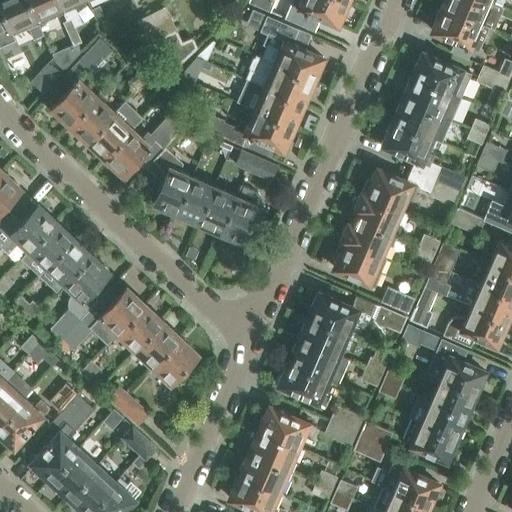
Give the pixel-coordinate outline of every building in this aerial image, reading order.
[(39,22),(40,21),(30,0),(0,0),(0,45),(15,38),(13,34),(29,26),(33,34),(32,35),(33,38),(44,33),(39,22)] [(64,11),(59,0),(30,0),(40,21),(64,11)] [(59,0),(64,11),(67,18),(68,18),(71,17),(75,25),(82,22),(75,6),(87,0),(59,0)] [(287,0),(249,0),(281,15),(287,0)] [(347,1),(346,0),(293,0),(293,2),(298,4),(297,6),(337,24),(341,14),(345,13),(348,5),(347,1)] [(443,0),(441,4),(490,26),(494,28),(504,6),(502,5),(491,0),(443,0)] [(436,18),(431,29),(470,46),(479,50),(484,39),(490,26),(441,4),(441,5),(438,6),(435,15),(436,18)] [(166,5),(151,12),(154,18),(161,34),(176,27),(166,5)] [(247,5),(237,16),(247,21),(247,23),(273,34),(279,19),(247,5)] [(71,17),(68,18),(63,20),(68,32),(77,28),(75,25),(71,17)] [(154,18),(140,24),(147,41),(161,34),(154,18)] [(82,40),(77,28),(68,32),(74,44),(82,40)] [(282,36),(277,34),(272,45),(278,48),(272,62),(313,80),(313,79),(317,77),(320,70),(318,67),(324,54),(282,36)] [(70,124),(98,93),(88,83),(92,78),(90,76),(106,59),(103,57),(112,47),(100,36),(64,74),(74,83),(52,107),(70,124)] [(213,56),(203,50),(198,54),(210,61),(213,56)] [(509,75),(511,69),(511,60),(489,50),(484,64),(509,75)] [(415,63),(412,70),(413,73),(412,74),(453,91),(461,95),(471,72),(462,69),(463,68),(422,51),(418,61),(415,63)] [(149,72),(160,60),(152,53),(142,65),(149,72)] [(248,67),(243,77),(262,85),(303,103),(307,94),(310,92),(313,85),(312,81),(313,80),(272,62),(253,54),(253,56),(251,57),(247,65),(248,67)] [(61,72),(54,55),(31,80),(43,91),(61,72)] [(158,80),(168,69),(169,68),(160,60),(149,72),(158,80)] [(503,89),(509,75),(484,64),(477,78),(503,89)] [(407,88),(403,97),(443,114),(451,118),(461,95),(453,91),(412,74),(412,75),(409,77),(406,85),(407,88)] [(243,77),(233,100),(252,108),(293,126),(293,125),(297,123),(300,116),(298,113),(303,103),(262,85),(243,77)] [(88,140),(116,109),(98,93),(70,124),(88,140)] [(396,108),(393,116),(393,119),(393,120),(433,137),(441,140),(451,118),(443,114),(403,97),(399,107),(396,108)] [(116,109),(88,140),(105,156),(133,125),(142,116),(124,100),(116,109)] [(178,108),(158,130),(170,141),(190,119),(178,108)] [(292,127),(293,126),(252,108),(247,119),(241,117),(237,125),(224,120),(225,117),(212,112),(211,114),(208,113),(202,126),(271,156),(276,147),(282,149),(286,140),(290,138),(293,131),(292,127)] [(485,133),(490,123),(476,117),(472,127),(485,133)] [(427,151),(433,137),(393,120),(392,121),(390,123),(386,131),(387,134),(383,143),(417,158),(412,169),(458,189),(464,176),(441,166),(429,161),(433,154),(427,151)] [(144,135),(133,125),(105,156),(123,173),(151,142),(156,137),(148,130),(144,135)] [(481,142),(485,133),(472,127),(468,136),(481,142)] [(221,139),(215,155),(223,158),(229,142),(221,139)] [(506,149),(487,140),(482,152),(498,159),(498,158),(501,160),(506,149)] [(175,212),(193,173),(181,167),(184,159),(164,145),(145,166),(158,178),(158,177),(163,179),(153,202),(175,212)] [(241,147),(234,163),(245,167),(252,152),(241,147)] [(278,163),(252,152),(245,167),(271,179),(278,163)] [(493,169),(498,159),(482,152),(478,162),(493,169)] [(431,191),(453,201),(458,189),(412,169),(408,180),(376,167),(365,194),(401,210),(408,194),(411,196),(417,182),(432,188),(431,191)] [(0,208),(20,187),(2,170),(0,172),(0,208)] [(198,222),(215,182),(193,173),(175,212),(198,222)] [(220,231),(237,192),(215,182),(198,222),(220,231)] [(263,208),(259,206),(261,202),(261,197),(258,192),(241,185),(238,192),(237,192),(220,231),(242,242),(251,222),(255,224),(263,208)] [(491,199),(483,218),(511,230),(511,191),(508,189),(502,204),(491,199)] [(395,223),(401,210),(365,194),(355,217),(395,234),(399,225),(395,223)] [(27,249),(55,219),(37,203),(19,222),(11,214),(0,224),(0,248),(1,247),(7,252),(17,240),(27,249)] [(478,232),(484,219),(458,208),(452,221),(478,232)] [(392,242),(395,234),(355,217),(351,224),(348,223),(347,224),(344,226),(341,233),(342,237),(382,255),(388,240),(392,242)] [(37,273),(73,236),(55,219),(27,249),(20,257),(37,273)] [(440,239),(424,232),(419,244),(435,251),(440,239)] [(62,282),(90,252),(73,236),(37,273),(55,290),(62,282)] [(376,269),(382,255),(342,237),(335,253),(338,254),(333,266),(370,282),(371,281),(374,282),(379,270),(376,269)] [(511,243),(497,237),(488,260),(511,270),(511,243)] [(430,262),(435,251),(419,244),(414,255),(430,262)] [(456,257),(440,250),(439,250),(433,263),(450,270),(456,257)] [(108,269),(90,252),(62,282),(73,292),(71,294),(69,298),(69,302),(69,307),(51,326),(62,336),(82,315),(82,316),(99,298),(89,289),(108,269)] [(511,270),(488,260),(478,282),(511,297),(511,270)] [(446,281),(450,270),(433,263),(429,274),(446,281)] [(4,272),(0,276),(0,290),(2,292),(13,280),(4,272)] [(511,305),(511,297),(478,282),(468,304),(505,321),(506,320),(509,318),(511,312),(510,309),(511,305)] [(388,285),(381,300),(408,311),(415,296),(388,285)] [(99,298),(82,316),(94,326),(93,328),(108,342),(117,332),(144,303),(126,286),(108,306),(99,298)] [(380,304),(355,294),(351,304),(319,291),(314,301),(312,302),(308,310),(309,313),(309,314),(350,332),(356,318),(361,320),(365,311),(374,315),(373,318),(401,329),(407,315),(380,303),(380,304)] [(32,299),(21,311),(30,319),(41,307),(32,299)] [(135,348),(162,320),(144,303),(117,332),(135,348)] [(427,326),(433,310),(416,303),(409,318),(427,326)] [(504,323),(505,321),(468,304),(463,317),(460,316),(456,315),(452,317),(448,321),(443,333),(471,345),(475,335),(495,343),(499,334),(503,332),(506,325),(504,323)] [(340,355),(350,332),(309,314),(308,315),(305,317),(302,325),(303,327),(299,337),(340,355)] [(94,326),(82,316),(82,315),(62,336),(74,346),(94,326)] [(152,364),(179,336),(162,320),(135,348),(152,364)] [(419,345),(425,329),(408,321),(401,337),(419,345)] [(29,352),(40,340),(32,333),(21,345),(29,352)] [(197,353),(179,336),(152,364),(170,381),(172,380),(173,381),(175,382),(176,382),(178,382),(179,381),(180,381),(181,380),(182,379),(183,378),(184,377),(184,375),(184,374),(184,373),(184,371),(183,370),(182,369),(197,353)] [(292,348),(288,356),(289,358),(289,360),(330,378),(338,381),(348,358),(340,355),(299,337),(294,347),(292,348)] [(480,379),(485,370),(462,360),(467,349),(441,338),(427,371),(437,376),(475,393),(475,391),(478,389),(482,382),(480,379)] [(37,359),(48,347),(40,340),(29,352),(37,359)] [(0,384),(7,377),(16,367),(0,353),(0,384)] [(381,374),(386,361),(371,355),(366,367),(381,374)] [(91,358),(81,370),(80,370),(89,378),(100,366),(91,358)] [(325,390),(330,378),(289,360),(288,361),(286,362),(282,370),(283,373),(279,383),(320,401),(320,400),(325,403),(330,392),(325,390)] [(377,384),(381,374),(366,367),(361,377),(377,384)] [(405,373),(389,367),(383,379),(399,386),(405,373)] [(474,394),(475,393),(437,376),(427,398),(465,415),(469,405),(472,404),(475,397),(474,394)] [(0,421),(25,394),(7,377),(0,384),(0,421)] [(395,396),(399,386),(383,379),(379,389),(395,396)] [(60,410),(77,392),(66,381),(49,400),(60,410)] [(116,403),(127,391),(119,384),(108,395),(116,403)] [(148,411),(127,391),(116,403),(137,422),(148,411)] [(50,479),(81,445),(70,435),(76,429),(75,428),(94,407),(77,392),(60,410),(61,411),(49,424),(58,432),(31,461),(39,469),(40,472),(45,477),(49,477),(50,479)] [(35,403),(25,394),(0,421),(0,435),(2,438),(5,438),(13,445),(49,405),(41,397),(35,403)] [(465,415),(427,398),(418,394),(409,416),(418,420),(456,436),(456,435),(459,433),(462,427),(461,424),(465,415)] [(260,426),(259,428),(299,445),(305,430),(311,433),(314,425),(308,422),(309,421),(269,404),(265,415),(262,416),(259,424),(260,426)] [(363,415),(337,404),(330,418),(357,429),(363,415)] [(112,427),(123,416),(114,407),(103,419),(112,427)] [(350,444),(357,429),(330,418),(324,432),(350,444)] [(392,431),(367,419),(366,419),(360,434),(386,446),(392,431)] [(455,438),(456,436),(418,420),(413,430),(406,427),(401,439),(408,442),(446,459),(450,450),(453,448),(456,441),(455,438)] [(130,444),(141,431),(133,423),(121,436),(130,444)] [(289,468),(299,445),(259,428),(259,429),(256,431),(253,438),(253,441),(249,451),(289,468)] [(157,446),(141,431),(130,444),(140,453),(133,461),(139,466),(157,446)] [(379,461),(386,446),(360,434),(353,449),(379,461)] [(81,445),(50,479),(57,486),(58,488),(64,494),(67,494),(68,495),(99,461),(81,445)] [(279,491),(289,468),(249,451),(245,460),(243,462),(239,470),(240,472),(239,474),(279,491)] [(87,511),(118,478),(99,461),(68,495),(69,496),(70,500),(76,505),(79,505),(87,511)] [(392,462),(383,484),(392,488),(428,504),(429,502),(432,501),(434,494),(433,492),(438,481),(397,464),(392,462)] [(332,486),(337,475),(322,468),(317,479),(332,486)] [(125,470),(118,478),(87,511),(86,511),(125,511),(123,509),(143,487),(125,470)] [(273,505),(279,491),(239,474),(239,475),(236,476),(233,484),(234,487),(229,497),(248,505),(244,511),(282,511),(284,509),(273,505)] [(357,485),(341,478),(335,491),(352,497),(357,485)] [(327,497),(332,486),(317,479),(312,490),(327,497)] [(427,505),(428,504),(392,488),(382,510),(386,511),(426,511),(428,508),(427,505)] [(347,507),(352,497),(335,491),(331,501),(347,507)]
